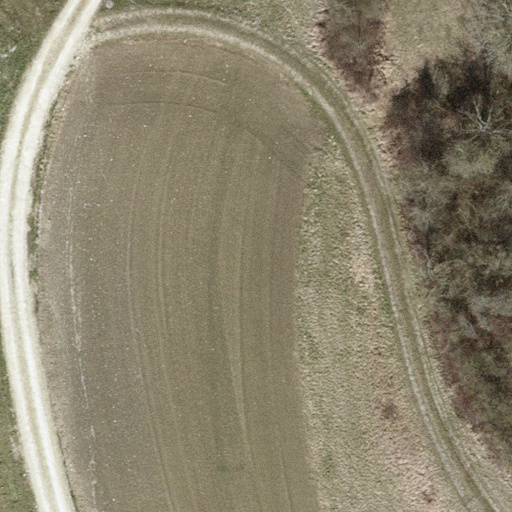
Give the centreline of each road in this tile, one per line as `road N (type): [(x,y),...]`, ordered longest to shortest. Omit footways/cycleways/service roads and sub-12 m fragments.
road 1 (track): [(221,0),(348,77),(449,425),(501,511)]
road 2 (track): [(57,511),(17,323),(34,86),(84,0)]
